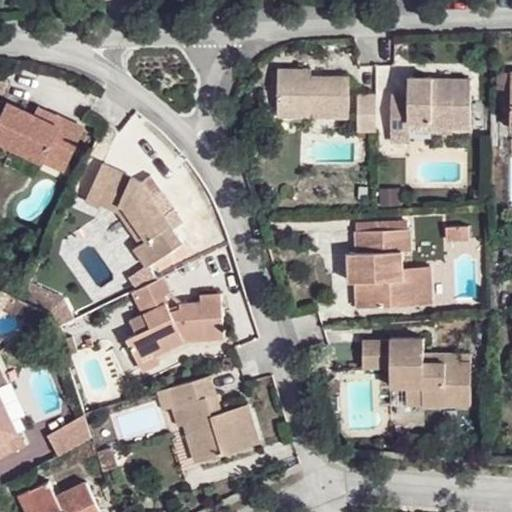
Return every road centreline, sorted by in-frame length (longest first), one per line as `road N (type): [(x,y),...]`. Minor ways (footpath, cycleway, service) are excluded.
road 1 (residential): [(213,161),(248,244),(326,489)]
road 2 (residential): [(271,30),(511,14)]
road 3 (residential): [(60,42),(271,30)]
road 4 (residential): [(60,42),(150,100),(213,161)]
road 5 (residential): [(326,489),(511,498)]
road 6 (residential): [(271,30),(234,52),(221,74),(211,110),(213,161)]
